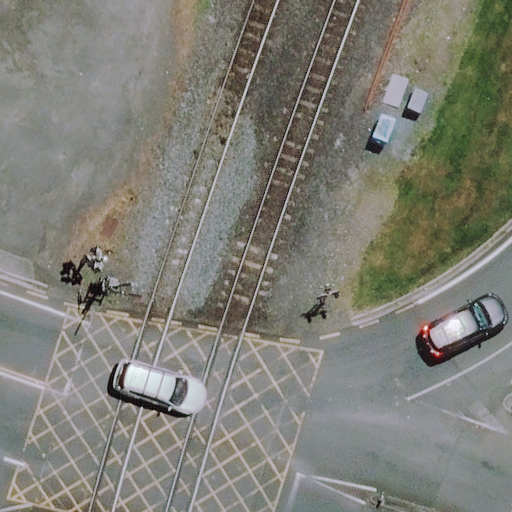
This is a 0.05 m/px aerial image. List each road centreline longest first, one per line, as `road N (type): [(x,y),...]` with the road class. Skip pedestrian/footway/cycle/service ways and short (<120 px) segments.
road 1 (unclassified): [(0,375),(284,465)]
road 2 (secondary): [(284,465),(511,317)]
road 3 (unclassified): [(284,465),(421,511)]
